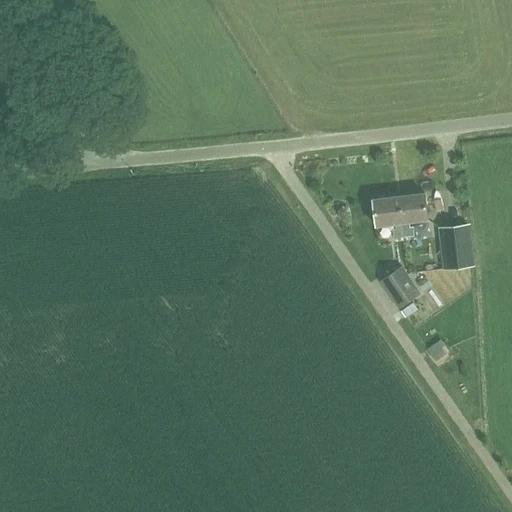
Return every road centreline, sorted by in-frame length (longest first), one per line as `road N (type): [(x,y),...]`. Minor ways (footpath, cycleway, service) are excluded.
road 1 (unclassified): [(123,161),(511,120)]
road 2 (unclassified): [(123,161),(10,0)]
road 3 (unclassified): [(0,170),(123,161)]
